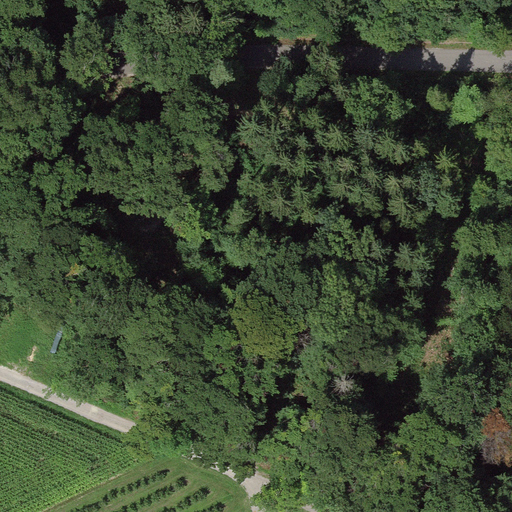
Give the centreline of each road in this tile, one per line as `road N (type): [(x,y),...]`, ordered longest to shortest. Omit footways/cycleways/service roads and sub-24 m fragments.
road 1 (unclassified): [(511,62),(209,56),(0,74)]
road 2 (track): [(0,373),(314,511)]
